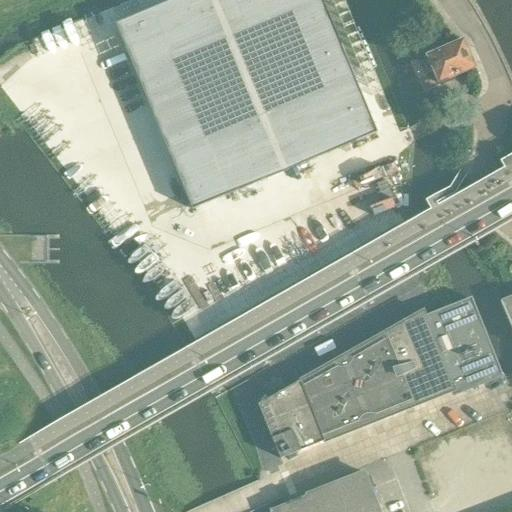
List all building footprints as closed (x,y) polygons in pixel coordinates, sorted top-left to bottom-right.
[(177,0),(124,22),(114,27),(191,211),(378,133),(322,0),(177,0)] [(421,32),(411,37),(415,48),(426,43),(421,32)] [(463,41),(413,64),(419,79),(435,72),(441,86),(454,80),(453,77),(475,68),(463,41)] [(511,298),(502,303),(511,327),(511,298)] [(453,392),(454,396),(503,376),(473,301),(426,320),(425,320),(453,392)] [(396,414),(453,392),(425,320),(426,320),(423,313),(259,406),(281,460),(396,414)] [(271,511),(378,511),(364,474),(271,511)]
